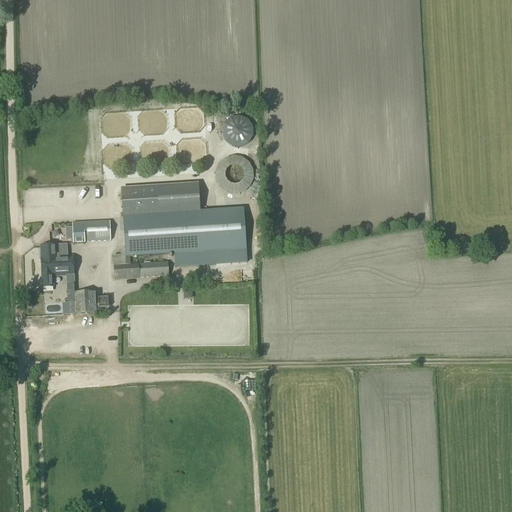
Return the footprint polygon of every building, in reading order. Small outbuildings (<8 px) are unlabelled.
[(211,168),(215,193),(248,188),(246,169),(236,170),(235,165),(211,168)] [(120,256),(112,257),(114,281),(168,277),(166,253),(172,253),(172,266),(245,262),(242,209),(199,212),(197,185),(120,189),(124,250),(120,251),(120,256)] [(109,223),(72,225),(72,233),(85,233),(85,242),(110,241),(109,223)] [(53,224),(35,224),(35,234),(52,234),(53,224)] [(85,242),(85,233),(72,233),(72,234),(71,234),(72,246),(84,245),(84,242),(85,242)] [(41,260),(42,289),(52,288),(52,277),(73,277),(73,259),(57,260),(56,248),(41,248),(41,260)] [(94,293),(74,294),(75,315),(95,314),(94,293)]
